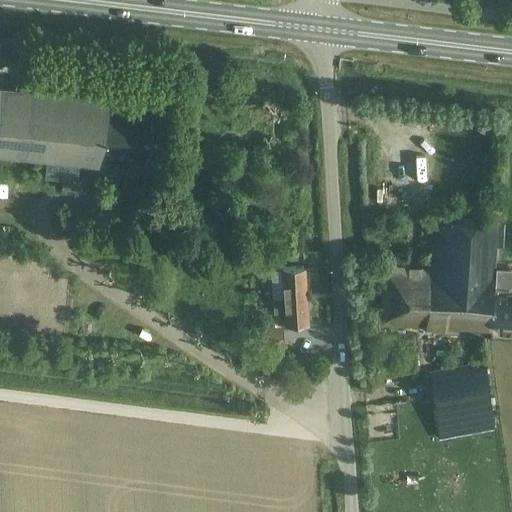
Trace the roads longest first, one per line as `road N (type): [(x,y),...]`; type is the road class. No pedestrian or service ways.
road 1 (unclassified): [(351,511),(318,29)]
road 2 (track): [(0,395),(347,440)]
road 3 (primary): [(68,0),(274,24)]
road 4 (primary): [(511,52),(318,29)]
